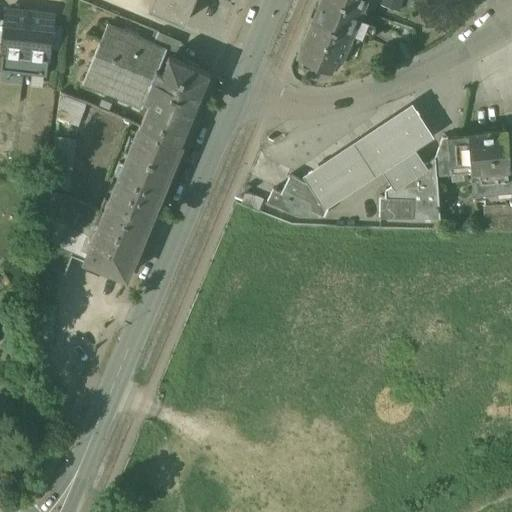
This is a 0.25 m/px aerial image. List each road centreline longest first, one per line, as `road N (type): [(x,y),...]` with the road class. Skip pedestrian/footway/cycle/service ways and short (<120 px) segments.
road 1 (tertiary): [(54,511),(238,92)]
road 2 (residential): [(511,20),(423,73),(343,103),(303,109),(238,92)]
